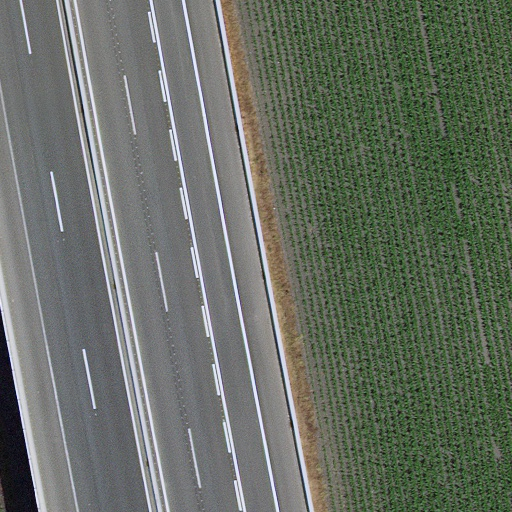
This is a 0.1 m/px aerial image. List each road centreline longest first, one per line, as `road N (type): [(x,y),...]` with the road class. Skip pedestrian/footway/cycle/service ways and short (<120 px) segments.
road 1 (motorway): [(18,0),(111,511)]
road 2 (motorway): [(208,511),(118,27)]
